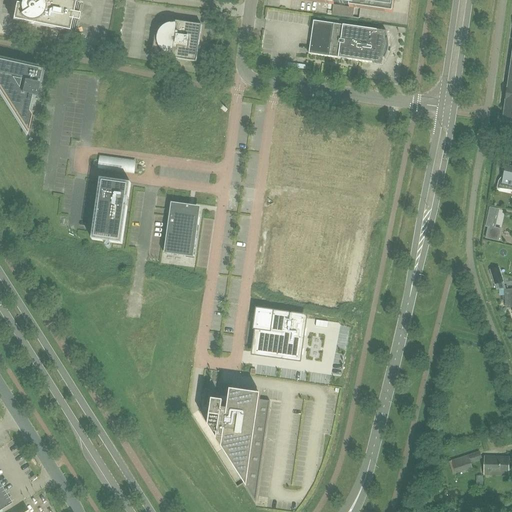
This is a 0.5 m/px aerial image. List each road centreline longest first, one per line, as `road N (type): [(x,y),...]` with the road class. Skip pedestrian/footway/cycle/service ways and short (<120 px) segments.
road 1 (residential): [(511,381),(469,254),(503,0)]
road 2 (primary): [(151,511),(0,272)]
road 3 (unclassified): [(440,106),(246,75),(250,0)]
road 4 (primary): [(0,304),(131,511)]
road 5 (tertiary): [(409,298),(454,108)]
road 6 (tertiary): [(440,106),(409,298)]
road 7 (tertiary): [(409,298),(362,486)]
road 8 (unknown): [(132,318),(152,159)]
road 9 (unclassified): [(78,511),(0,386)]
